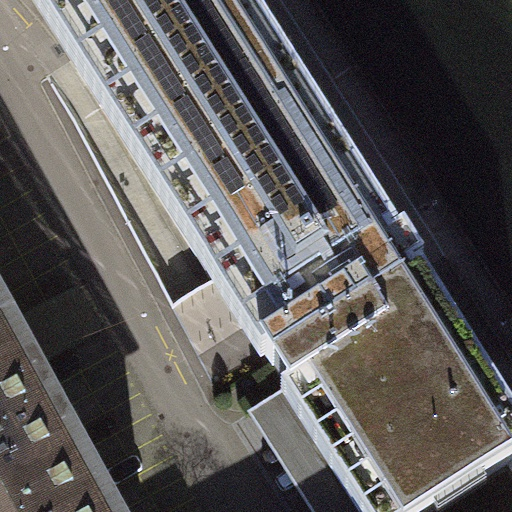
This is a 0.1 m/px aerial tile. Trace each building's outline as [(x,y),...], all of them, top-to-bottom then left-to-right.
[(266,357),(272,366),(414,276),(389,236),(395,233),(247,0),(32,0),(262,359),(266,357)] [(78,289),(2,326),(29,373),(101,331),(78,289)] [(2,326),(0,326),(0,511),(106,511),(29,373),(2,326)] [(358,511),(282,392),(248,414),(310,511),(358,511)] [(511,511),(511,462),(434,511),(511,511)]
